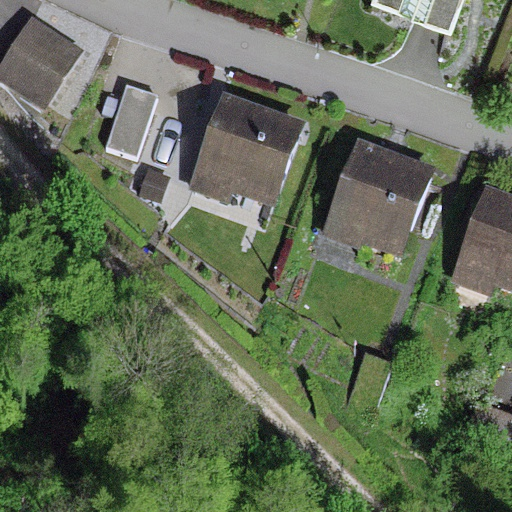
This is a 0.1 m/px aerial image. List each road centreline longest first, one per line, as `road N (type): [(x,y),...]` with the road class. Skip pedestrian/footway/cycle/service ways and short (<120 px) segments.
road 1 (track): [(0,119),(85,213),(393,511)]
road 2 (residential): [(135,0),(511,126)]
